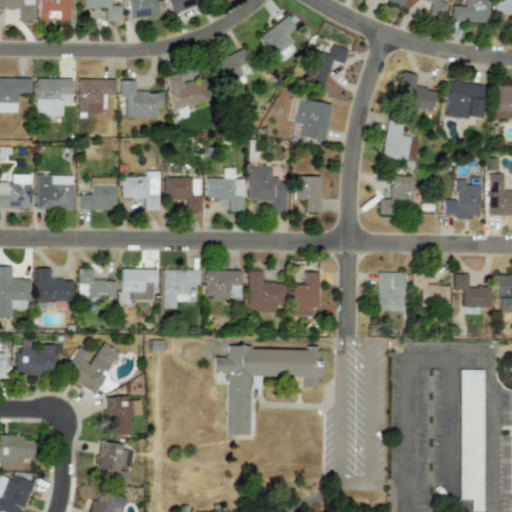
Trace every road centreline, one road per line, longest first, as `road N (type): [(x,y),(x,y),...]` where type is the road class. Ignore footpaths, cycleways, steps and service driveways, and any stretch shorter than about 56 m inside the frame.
road 1 (residential): [(0,238),(511,246)]
road 2 (residential): [(343,335),(343,181),(359,102),(381,46)]
road 3 (residential): [(261,0),(203,45),(155,61),(0,62)]
road 4 (residential): [(511,70),(411,56),(295,0)]
road 5 (residential): [(0,423),(58,425),(52,511)]
